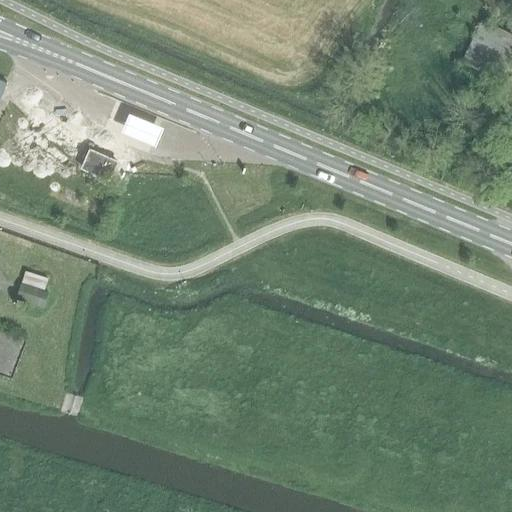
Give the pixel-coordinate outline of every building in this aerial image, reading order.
[(462,60),(502,78),(511,55),(511,34),(481,20),(462,60)] [(115,118),(122,120),(124,112),(152,120),(155,112),(120,101),(115,118)] [(166,129),(129,114),(118,141),(155,156),(166,129)] [(511,127),(505,145),(511,147),(501,171),(511,175),(511,127)] [(107,180),(114,161),(87,150),(80,169),(107,180)] [(19,283),(15,300),(42,307),(46,292),(19,283)]
